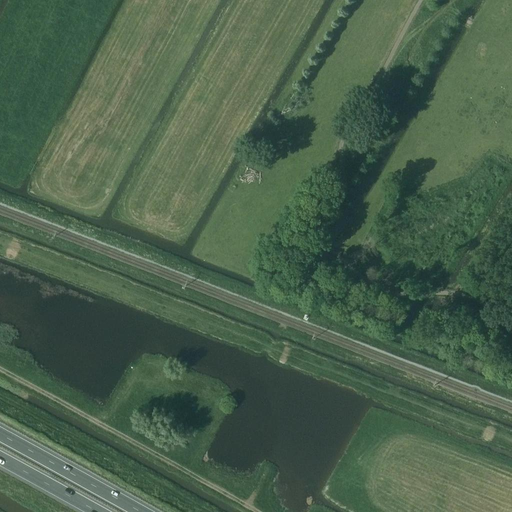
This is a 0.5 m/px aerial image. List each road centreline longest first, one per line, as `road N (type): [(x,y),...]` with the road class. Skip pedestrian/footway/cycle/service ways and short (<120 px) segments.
road 1 (track): [(0,372),(248,511)]
road 2 (trunk): [(139,511),(0,435)]
